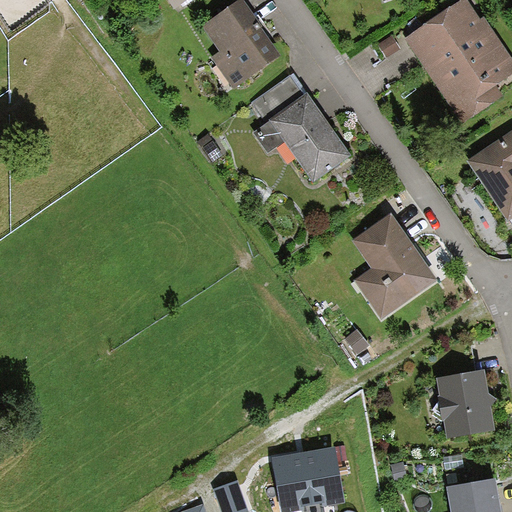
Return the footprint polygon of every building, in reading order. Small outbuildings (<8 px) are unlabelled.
[(168,0),(176,12),(195,0),(168,0)] [(406,42),(462,125),(504,97),(498,89),(511,79),(511,58),(487,21),(481,22),(467,2),(406,42)] [(256,23),(243,3),(202,30),(217,53),(211,57),(233,91),(280,60),(256,23)] [(294,80),(256,106),(269,126),(257,134),(270,153),(285,142),(313,184),(349,159),(294,80)] [(511,134),(469,163),(509,223),(511,221),(511,134)] [(391,216),(354,240),(374,271),(357,282),(382,321),(437,285),(412,248),(391,216)] [(369,348),(358,331),(342,342),(354,359),(369,348)] [(484,376),(438,384),(448,441),(494,433),(484,376)] [(308,511),(344,507),(336,452),(275,461),(283,511),(308,511)] [(401,463),(391,465),(394,481),(403,479),(401,463)] [(247,511),(236,483),(214,492),(222,511),(247,511)] [(496,511),(492,485),(446,493),(449,511),(496,511)]
